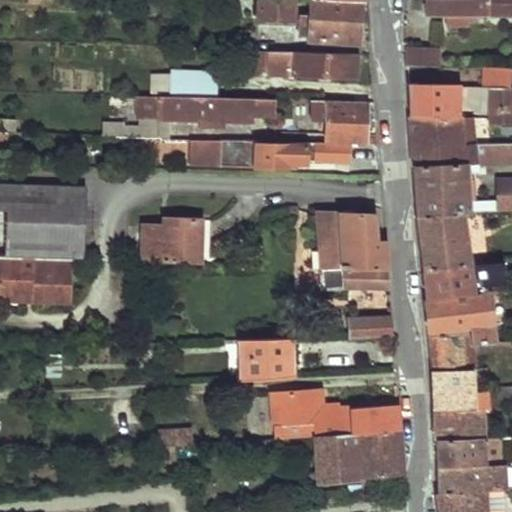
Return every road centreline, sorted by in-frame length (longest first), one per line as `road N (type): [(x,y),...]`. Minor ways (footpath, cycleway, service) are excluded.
road 1 (residential): [(382,0),(394,63),(425,511)]
road 2 (unknown): [(0,170),(269,179),(400,173)]
